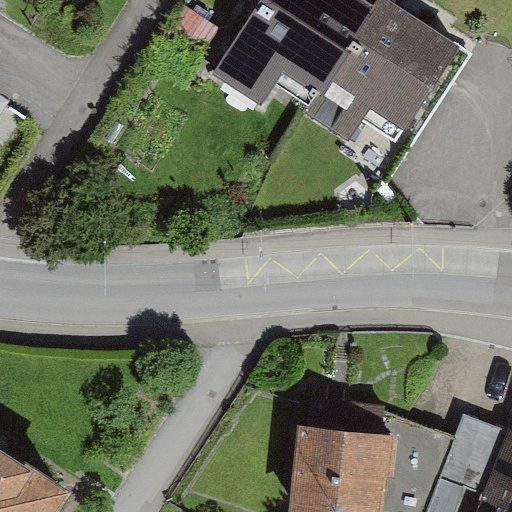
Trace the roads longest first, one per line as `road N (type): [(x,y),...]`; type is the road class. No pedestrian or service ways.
road 1 (residential): [(258,293),(118,511)]
road 2 (tertiary): [(258,293),(0,289)]
road 3 (tertiary): [(511,287),(392,282),(258,293)]
